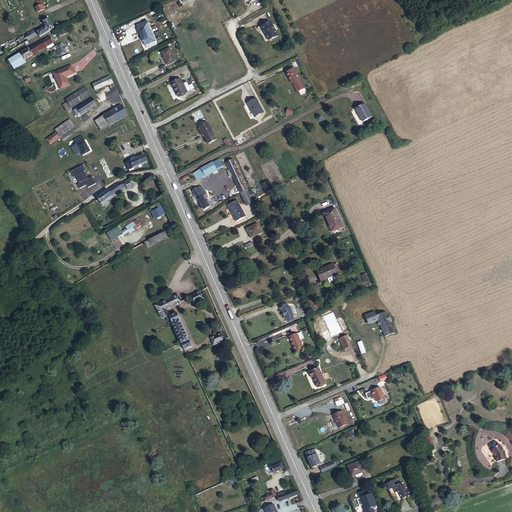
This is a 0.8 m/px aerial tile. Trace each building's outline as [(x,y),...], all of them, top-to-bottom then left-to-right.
[(35,6),(32,0),(27,0),(29,3),(26,4),(28,9),(35,6)] [(171,29),(175,28),(170,15),(166,16),(171,29)] [(27,31),(30,37),(30,38),(45,29),(40,18),(34,21),(37,26),(27,31)] [(269,20),(260,25),(262,30),(264,29),(266,33),(265,34),(268,39),(277,35),(269,20)] [(139,23),(137,24),(134,25),(135,30),(133,31),(137,42),(140,41),(141,44),(149,41),(143,26),(141,27),(139,23)] [(22,29),(0,43),(0,52),(1,54),(27,38),(22,29)] [(12,55),(16,62),(42,47),(38,40),(12,55)] [(49,55),(55,52),(50,42),(45,45),(49,55)] [(166,51),(159,54),(165,67),(172,64),(166,51)] [(4,60),(8,67),(16,62),(12,55),(4,60)] [(63,83),(59,74),(61,73),(61,74),(68,71),(64,63),(47,72),(54,87),(63,83)] [(292,69),(284,73),(289,84),(290,83),(296,94),(303,89),(298,79),(297,80),(292,69)] [(103,74),(87,82),(90,88),(106,80),(103,74)] [(183,95),(179,87),(176,81),(167,86),(174,100),(183,95)] [(78,87),(60,98),(64,106),(82,95),(78,87)] [(254,96),(243,102),(250,115),(261,110),(254,96)] [(85,97),(66,109),(71,115),(89,103),(85,97)] [(113,98),(97,111),(102,116),(117,104),(113,98)] [(60,103),(55,105),(58,112),(63,110),(60,103)] [(365,105),(355,110),(362,122),(371,117),(365,105)] [(197,116),(189,120),(191,123),(194,129),(198,137),(206,133),(197,116)] [(62,129),(66,135),(72,131),(69,125),(62,129)] [(49,131),(38,139),(43,146),(53,138),(49,131)] [(72,131),(66,135),(69,139),(63,142),(68,150),(72,147),(74,151),(82,145),(72,131)] [(138,152),(123,158),(125,164),(141,159),(138,152)] [(106,172),(115,168),(111,154),(100,158),(106,172)] [(98,174),(106,172),(100,158),(94,160),(98,174)] [(239,193),(246,189),(230,160),(223,164),(239,193)] [(208,163),(196,169),(200,176),(211,169),(208,163)] [(189,174),(188,172),(180,177),(182,181),(187,178),(186,176),(189,174)] [(124,182),(100,200),(104,205),(129,187),(132,192),(138,189),(132,180),(127,184),(124,182)] [(262,184),(266,191),(271,189),(267,181),(262,184)] [(198,186),(190,190),(202,211),(208,207),(206,205),(208,204),(206,199),(204,200),(202,198),(201,199),(199,196),(202,194),(198,186)] [(253,202),(252,199),(246,189),(239,193),(245,205),(253,202)] [(151,210),(153,218),(165,215),(160,201),(156,203),(158,208),(151,210)] [(152,202),(145,207),(148,211),(155,206),(152,202)] [(236,203),(226,209),(233,221),(243,216),(236,203)] [(332,207),(320,213),(329,231),(341,226),(332,207)] [(254,225),(244,230),(249,240),(259,235),(254,225)] [(123,234),(121,229),(120,228),(114,232),(118,237),(123,234)] [(171,235),(168,230),(147,244),(151,249),(171,235)] [(114,240),(102,246),(106,252),(117,246),(114,240)] [(332,264),(315,271),(319,282),(325,279),(326,282),(328,282),(333,280),(334,278),(333,276),(336,275),(332,264)] [(360,275),(363,283),(369,281),(366,273),(360,275)] [(200,285),(191,290),(194,297),(203,292),(200,285)] [(164,313),(168,321),(172,319),(183,339),(186,344),(195,340),(189,328),(186,330),(181,319),(183,317),(177,307),(169,311),(165,305),(180,296),(177,290),(154,301),(161,315),(164,313)] [(281,304),(273,307),(275,312),(276,312),(276,313),(279,319),(279,318),(287,315),(284,307),(282,307),(281,304)] [(364,314),(368,324),(378,321),(383,337),(395,332),(387,310),(376,314),(374,310),(364,314)] [(213,332),(216,339),(226,334),(223,328),(213,332)] [(298,338),(295,332),(284,337),(290,350),(298,347),(295,339),(298,338)] [(342,337),(335,340),(339,350),(347,347),(342,337)] [(357,342),(361,354),(366,352),(361,340),(357,342)] [(305,372),(310,383),(319,379),(314,368),(305,372)] [(319,379),(310,383),(312,388),(321,384),(319,379)] [(381,398),(377,388),(367,392),(371,401),(373,402),(381,398)] [(333,415),(338,426),(340,427),(348,424),(343,411),(333,415)] [(507,453),(502,446),(494,452),(497,456),(498,457),(501,463),(510,460),(507,453)] [(311,453),(308,447),(302,450),(309,464),(319,460),(315,452),(311,453)] [(359,470),(355,460),(343,465),(347,475),(359,470)] [(315,472),(329,466),(327,461),(313,467),(315,472)] [(276,465),(266,470),(269,478),(280,473),(276,465)] [(408,496),(406,490),(403,491),(400,483),(398,484),(396,478),(384,483),(387,488),(390,487),(392,491),(394,490),(398,500),(408,496)] [(264,497),(259,500),(261,504),(271,499),(269,492),(263,494),(264,497)] [(292,493),(291,492),(273,500),(275,506),(294,497),(292,493)]
